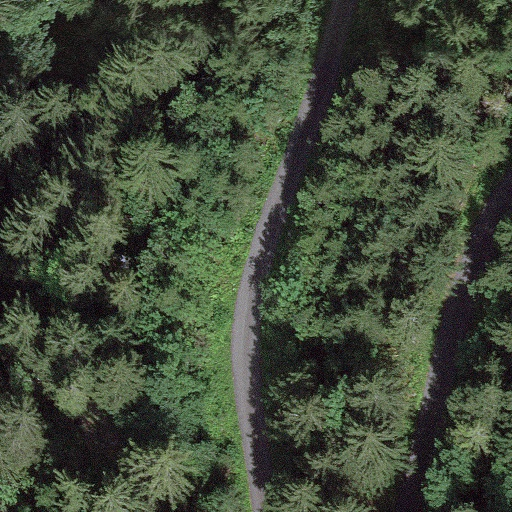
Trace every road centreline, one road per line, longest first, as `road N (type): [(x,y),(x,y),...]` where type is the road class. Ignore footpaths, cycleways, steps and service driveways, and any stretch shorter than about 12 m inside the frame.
road 1 (unclassified): [(344,0),(251,290),(245,373),(261,511)]
road 2 (unclassified): [(405,511),(474,254),(511,186)]
